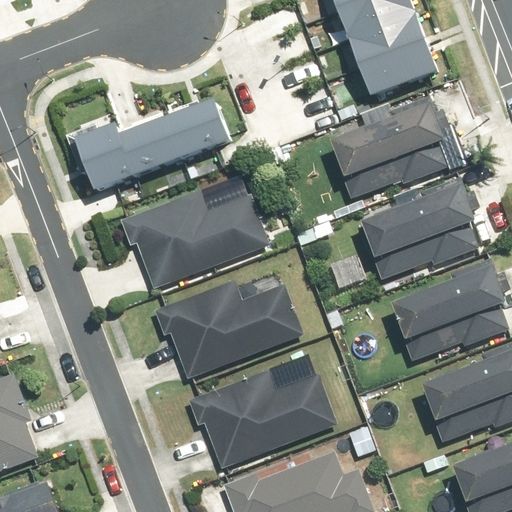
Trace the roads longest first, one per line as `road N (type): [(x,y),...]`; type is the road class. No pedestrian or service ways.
road 1 (residential): [(0,78),(160,511)]
road 2 (residential): [(0,70),(170,3)]
